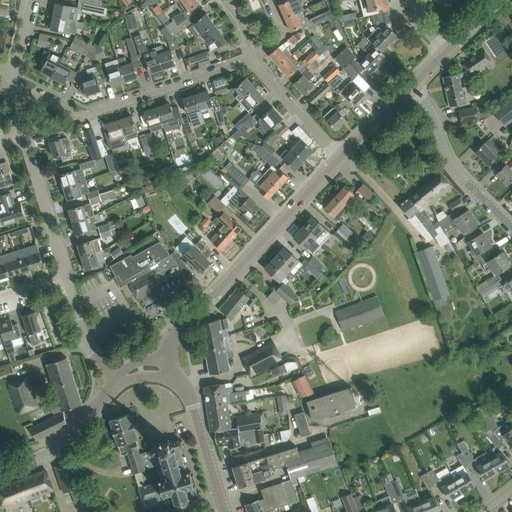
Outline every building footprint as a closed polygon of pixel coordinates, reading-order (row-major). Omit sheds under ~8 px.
[(173,21),(165,27),(168,32),(185,20),(189,17),(186,13),(199,4),(196,0),(179,0),(175,3),(181,12),(171,19),(173,21)] [(304,10),(298,0),(290,0),(279,5),(285,18),(296,13),(301,11),(304,10)] [(372,15),(388,11),(388,10),(390,10),(388,4),(387,5),(385,0),(359,0),(364,17),(372,15)] [(53,16),(69,20),(76,21),(79,8),(79,9),(71,7),(56,3),(53,16)] [(83,3),(82,9),(107,14),(108,8),(100,6),(83,3)] [(158,7),(153,11),(157,16),(162,13),(158,7)] [(311,27),(337,15),(335,8),(308,21),(311,27)] [(285,18),(291,31),(302,26),(299,21),(305,18),(301,11),(296,13),(285,18)] [(366,37),(365,37),(381,52),(397,36),(390,28),(391,27),(392,27),(392,26),(388,11),(372,15),(374,21),(379,26),(367,38),(366,37)] [(354,13),(338,17),(341,23),(356,19),(354,13)] [(131,14),(125,16),(127,24),(134,22),(131,14)] [(214,25),(206,14),(193,23),(201,34),(214,25)] [(53,16),(50,29),(75,34),(77,34),(78,29),(76,26),(75,26),(76,21),(69,20),(53,16)] [(168,32),(172,37),(188,25),(185,20),(168,32)] [(217,29),(214,25),(201,34),(209,45),(214,41),(218,46),(225,42),(221,36),(222,35),(221,34),(222,32),(220,29),(217,29)] [(314,35),(319,40),(325,35),(318,25),(311,31),(314,35)] [(172,37),(168,32),(165,27),(159,31),(166,41),(172,37)] [(39,42),(47,45),(49,35),(41,33),(39,42)] [(144,46),(140,34),(133,37),(140,56),(144,55),(150,74),(163,70),(155,47),(148,50),(147,48),(146,47),(145,47),(144,46)] [(298,41),(293,35),(288,39),(293,45),(298,41)] [(307,67),(315,60),(326,49),(319,40),(314,35),(310,38),(319,48),(315,52),(314,51),(302,62),(307,67)] [(75,37),(72,42),(83,48),(86,42),(75,37)] [(125,39),(131,57),(137,55),(131,37),(125,39)] [(365,37),(361,42),(372,52),(370,54),(375,59),(374,60),(384,70),(389,64),(384,59),(386,57),(381,52),(365,37)] [(70,48),(80,53),(83,48),(72,42),(70,48)] [(80,53),(86,56),(91,45),(86,42),(83,48),(80,53)] [(376,77),(384,70),(374,60),(375,59),(370,54),(372,52),(361,42),(358,45),(368,55),(360,64),(370,73),(371,72),(376,77)] [(96,47),(91,45),(86,56),(95,61),(96,47)] [(162,45),(155,47),(163,70),(175,65),(170,50),(164,52),(162,45)] [(101,46),(96,47),(95,61),(105,57),(101,46)] [(344,68),(349,63),(354,59),(357,56),(348,46),(335,58),(344,68)] [(269,56),(279,66),(292,55),(286,49),(283,52),(278,47),(269,56)] [(484,50),(462,65),(470,76),(492,61),(484,50)] [(207,52),(188,58),(190,64),(208,58),(207,52)] [(40,72),(52,78),(63,56),(61,59),(50,53),(40,72)] [(300,61),(299,63),(292,55),(279,66),(288,77),(303,64),(300,61)] [(68,59),(63,56),(52,78),(64,83),(71,69),(64,66),(68,59)] [(125,82),(137,78),(132,63),(128,64),(126,57),(117,60),(125,82)] [(362,69),(354,59),(349,63),(358,73),(362,69)] [(105,64),(112,86),(125,82),(117,60),(105,64)] [(315,60),(307,67),(300,73),(303,76),(294,84),(304,94),(313,86),(308,81),(314,76),(311,72),(320,65),(315,60)] [(358,73),(349,63),(344,68),(343,69),(351,79),(358,73)] [(335,66),(322,77),(327,82),(340,71),(335,66)] [(81,80),(83,85),(80,87),(78,91),(87,95),(100,90),(100,88),(106,86),(104,83),(100,70),(88,75),(89,77),(81,80)] [(338,74),(329,83),(335,89),(344,80),(338,74)] [(465,103),(459,74),(443,77),(449,107),(465,103)] [(239,102),(255,88),(246,78),(234,89),(239,94),(235,97),(239,102)] [(355,105),(365,94),(351,80),(339,93),(344,98),(346,96),(355,105)] [(308,100),(312,104),(331,87),(327,83),(308,100)] [(226,85),(214,89),(216,94),(227,90),(226,85)] [(252,108),(264,98),(255,88),(239,102),(248,111),(252,108)] [(207,91),(195,95),(200,110),(212,106),(214,112),(221,110),(216,96),(210,98),(207,91)] [(187,114),(200,110),(195,95),(182,99),(187,114)] [(511,98),(494,113),(504,125),(511,119),(511,98)] [(183,123),(182,118),(178,107),(171,109),(169,103),(157,107),(162,123),(164,130),(166,129),(167,130),(171,129),(174,130),(180,128),(181,124),(183,123)] [(338,104),(323,117),(336,130),(346,121),(342,117),(346,113),(338,104)] [(157,107),(144,112),(149,126),(151,131),(163,127),(164,130),(162,123),(157,107)] [(265,133),(270,129),(282,118),(272,107),(257,121),(261,126),(260,127),(265,133)] [(459,111),(461,123),(473,121),(470,109),(459,111)] [(237,130),(252,117),(248,113),(234,126),(237,130)] [(125,140),(138,136),(131,116),(124,118),(123,114),(118,116),(125,140)] [(112,149),(125,144),(127,144),(125,140),(118,116),(112,118),(114,122),(107,124),(109,131),(104,133),(109,148),(112,149)] [(195,140),(187,116),(182,118),(183,123),(190,142),(195,140)] [(256,123),(252,117),(237,130),(242,135),(256,123)] [(279,137),(288,129),(284,124),(275,132),(279,137)] [(92,129),(85,131),(89,145),(97,142),(103,140),(102,139),(96,141),(92,129)] [(279,137),(275,132),(266,142),(270,145),(279,137)] [(149,147),(151,153),(157,151),(150,133),(145,135),(149,147)] [(149,147),(145,135),(139,136),(143,149),(149,147)] [(61,139),(49,143),(53,157),(60,154),(63,162),(73,159),(71,151),(67,137),(61,139)] [(489,138),(483,144),(475,152),(488,165),(502,152),(489,138)] [(108,155),(103,140),(97,142),(102,157),(106,156),(108,155)] [(301,140),(292,149),(304,160),(312,150),(301,140)] [(226,142),(220,148),(224,152),(230,146),(226,142)] [(276,151),(270,145),(266,142),(262,147),(272,155),(276,151)] [(262,147),(256,145),(252,150),(265,162),(272,155),(262,147)] [(149,147),(143,149),(147,159),(152,157),(151,153),(149,147)] [(295,170),(304,160),(292,149),(289,153),(286,150),(280,156),(283,159),(295,170)] [(113,154),(108,155),(106,156),(111,172),(118,169),(113,154)] [(176,157),(178,166),(193,163),(191,154),(176,157)] [(59,175),(63,188),(81,182),(86,180),(83,169),(96,165),(95,159),(79,164),(81,169),(74,172),(74,171),(59,175)] [(496,174),(507,185),(511,180),(511,171),(511,170),(511,161),(507,166),(506,165),(496,174)] [(244,186),(249,180),(232,164),(227,170),(244,186)] [(272,166),(263,175),(278,188),(288,177),(279,169),(277,171),(272,166)] [(0,188),(13,184),(9,172),(2,174),(0,168),(0,188)] [(239,191),(244,186),(227,170),(222,176),(239,191)] [(418,190),(429,203),(431,205),(452,186),(439,173),(418,190)] [(278,188),(263,175),(255,184),(260,189),(259,191),(268,199),(278,188)] [(81,195),(87,193),(87,192),(90,191),(86,180),(81,182),(63,188),(67,200),(82,195),(81,195)] [(373,193),(363,184),(358,190),(367,199),(373,193)] [(345,186),(335,197),(344,206),(354,194),(345,186)] [(87,192),(87,193),(89,198),(99,195),(97,189),(90,191),(87,192)] [(409,197),(426,219),(430,217),(423,208),(429,203),(418,190),(409,197)] [(0,208),(0,215),(1,218),(3,217),(5,225),(16,221),(15,220),(24,217),(19,202),(14,204),(10,193),(0,195),(0,207),(0,208)] [(243,214),(249,220),(260,208),(248,198),(242,193),(239,196),(236,194),(229,201),(230,202),(238,209),(240,207),(245,212),(243,214)] [(101,200),(99,195),(89,198),(90,203),(101,200)] [(137,196),(140,206),(145,205),(143,195),(137,196)] [(220,201),(214,196),(207,204),(218,214),(226,206),(220,201)] [(223,198),(220,201),(226,206),(230,202),(229,201),(224,197),(223,198)] [(344,206),(335,197),(324,209),(337,220),(347,209),(344,206)] [(442,228),(440,225),(435,230),(431,225),(426,219),(409,197),(399,205),(410,218),(414,215),(429,234),(433,231),(440,245),(445,243),(451,252),(454,250),(442,228)] [(448,206),(452,213),(465,205),(460,198),(448,206)] [(94,215),(90,203),(68,210),(72,222),(86,218),(92,216),(94,215)] [(351,204),(347,209),(357,217),(360,213),(351,204)] [(457,225),(465,237),(477,229),(474,224),(477,223),(469,210),(456,218),(452,213),(439,222),(440,225),(442,228),(451,222),(454,227),(457,225)] [(241,229),(226,215),(223,212),(218,219),(217,218),(216,218),(215,218),(212,222),(220,229),(231,240),(241,229)] [(92,216),(86,218),(72,222),(76,235),(96,228),(92,216)] [(312,217),(303,227),(322,244),(331,234),(312,217)] [(438,220),(431,225),(435,230),(440,225),(439,222),(438,220)] [(110,228),(116,224),(115,222),(98,227),(100,232),(110,229),(110,228)] [(119,234),(116,224),(110,228),(110,229),(100,232),(102,240),(119,234)] [(343,224),(338,230),(352,242),(357,237),(343,224)] [(303,227),(294,237),(313,254),(322,244),(303,227)] [(212,242),(221,251),(231,240),(220,229),(213,237),(215,239),(212,242)] [(479,253),(491,245),(483,233),(480,234),(477,229),(465,237),(462,239),(465,244),(468,242),(472,249),(469,251),(476,262),(482,258),(479,253)] [(347,247),(352,242),(338,230),(333,235),(347,247)] [(190,231),(187,235),(191,240),(195,236),(190,231)] [(77,245),(81,257),(96,253),(102,251),(98,240),(92,242),(92,240),(77,245)] [(205,259),(212,252),(200,240),(193,247),(191,246),(183,255),(188,260),(185,262),(193,271),(196,267),(202,272),(210,263),(205,259)] [(182,274),(188,271),(173,253),(169,255),(167,250),(159,242),(132,257),(131,254),(123,259),(124,261),(115,266),(113,264),(110,266),(115,276),(118,275),(122,282),(129,278),(131,281),(129,282),(138,300),(157,289),(166,305),(192,290),(182,274)] [(32,269),(43,265),(36,244),(25,248),(32,269)] [(433,244),(416,250),(434,300),(451,294),(433,244)] [(118,247),(106,255),(111,261),(122,253),(118,247)] [(20,273),(32,269),(25,248),(13,251),(20,273)] [(275,258),(289,271),(293,275),(303,265),(284,248),(275,258)] [(9,276),(20,273),(13,251),(2,255),(9,276)] [(100,265),(98,260),(104,259),(102,251),(96,253),(81,257),(85,270),(100,265)] [(488,261),(485,256),(479,260),(486,271),(490,269),(494,275),(496,274),(510,266),(507,261),(509,259),(504,251),(502,253),(488,261)] [(0,279),(9,276),(2,255),(0,255),(0,279)] [(308,262),(309,263),(318,271),(323,265),(313,257),(308,262)] [(293,275),(289,271),(275,258),(265,268),(279,281),(284,276),(289,280),(293,275)] [(324,276),(318,271),(309,263),(305,268),(320,281),(324,276)] [(343,274),(338,279),(342,289),(348,286),(343,274)] [(498,287),(499,287),(502,293),(511,288),(511,289),(511,278),(507,281),(507,282),(498,287)] [(479,292),(490,285),(487,280),(476,287),(479,292)] [(279,289),(292,301),(297,296),(283,284),(279,289)] [(494,290),(490,285),(479,292),(482,298),(494,290)] [(279,289),(277,290),(275,288),(266,297),(274,304),(281,296),(290,303),(292,301),(279,289)] [(238,289),(220,311),(232,321),(246,303),(251,307),(258,299),(248,291),(245,294),(238,289)] [(335,312),(342,330),(384,315),(377,296),(362,302),(335,312)] [(38,311),(25,315),(35,345),(43,342),(39,331),(44,329),(38,311)] [(12,319),(0,322),(0,323),(9,353),(16,351),(13,340),(24,336),(19,323),(14,325),(12,319)] [(199,324),(202,336),(208,335),(209,338),(223,335),(221,329),(228,328),(226,319),(220,320),(199,324)] [(230,370),(227,357),(233,356),(232,350),(226,351),(223,335),(209,338),(208,335),(202,336),(209,374),(230,370)] [(274,340),(241,357),(251,377),(284,360),(274,340)] [(81,405),(66,358),(47,364),(58,401),(50,404),(53,413),(61,411),(81,405)] [(288,372),(299,367),(297,362),(288,362),(284,364),(288,372)] [(18,414),(38,407),(27,377),(7,384),(18,414)] [(224,383),(204,387),(205,395),(220,393),(220,394),(232,393),(231,387),(225,388),(224,383)] [(313,394),(311,387),(299,391),(301,397),(313,394)] [(307,401),(313,420),(357,406),(351,387),(307,401)] [(248,401),(246,394),(250,394),(249,390),(232,393),(220,394),(220,393),(205,395),(207,406),(227,404),(234,403),(248,401)] [(227,404),(207,406),(211,432),(214,431),(231,429),(227,404)] [(511,416),(498,427),(488,415),(489,413),(486,409),(479,414),(493,432),(494,432),(499,439),(504,435),(511,445),(511,446),(511,416)] [(294,414),(301,437),(311,434),(304,412),(294,414)] [(36,440),(67,425),(63,413),(30,429),(36,440)] [(177,440),(170,442),(170,441),(158,444),(158,445),(157,446),(151,448),(149,451),(148,452),(139,454),(135,440),(138,439),(130,414),(110,420),(113,430),(114,435),(115,435),(118,445),(121,455),(128,453),(134,473),(139,488),(138,488),(142,502),(143,502),(145,508),(165,502),(167,508),(175,505),(176,506),(181,509),(187,507),(190,503),(190,498),(197,495),(195,485),(194,486),(193,483),(195,482),(193,475),(191,476),(189,471),(187,472),(180,448),(182,446),(183,446),(183,445),(182,441),(181,441),(177,440)] [(235,418),(237,428),(238,432),(254,429),(262,428),(260,414),(235,418)] [(231,429),(214,431),(216,443),(227,442),(228,449),(240,447),(239,440),(238,432),(237,428),(231,429)] [(264,442),(263,433),(262,428),(254,429),(256,443),(264,442)] [(496,447),(486,453),(497,472),(509,465),(502,452),(501,452),(498,449),(503,444),(499,439),(494,432),(493,432),(488,437),(496,447)] [(290,479),(300,476),(337,464),(330,442),(298,452),(296,447),(232,467),(239,488),(267,479),(266,477),(272,475),(270,470),(286,465),(290,479)] [(468,449),(462,452),(470,465),(475,462),(485,479),(497,472),(486,453),(475,460),(468,449)] [(462,465),(450,472),(462,493),(474,486),(464,469),(470,465),(462,452),(456,455),(462,465)] [(83,493),(72,460),(55,467),(64,492),(70,490),(73,497),(83,493)] [(432,469),(427,472),(435,486),(440,483),(450,500),(462,493),(450,472),(438,479),(432,469)] [(22,479),(29,499),(31,505),(40,502),(37,496),(53,490),(46,470),(22,479)] [(435,486),(427,472),(421,476),(428,489),(435,486)] [(388,495),(376,500),(379,508),(380,511),(395,511),(392,503),(398,501),(391,482),(387,474),(380,476),(388,495)] [(245,505),(247,511),(272,511),(272,510),(297,500),(292,485),(302,482),(300,476),(290,479),(291,479),(260,489),(263,498),(245,505)] [(26,500),(29,499),(22,479),(0,487),(0,495),(4,507),(25,500),(26,500)] [(397,480),(391,482),(398,501),(404,498),(397,480)] [(85,494),(76,499),(81,510),(91,506),(85,494)] [(350,511),(357,509),(357,508),(353,498),(351,495),(342,498),(348,511),(350,511)] [(357,508),(357,509),(358,511),(366,509),(360,495),(353,498),(357,508)] [(424,511),(421,502),(418,495),(408,499),(411,506),(408,508),(409,511),(424,511)] [(424,511),(437,511),(439,511),(434,497),(421,502),(424,511)] [(380,511),(379,508),(376,500),(375,500),(378,508),(367,511),(380,511)]
